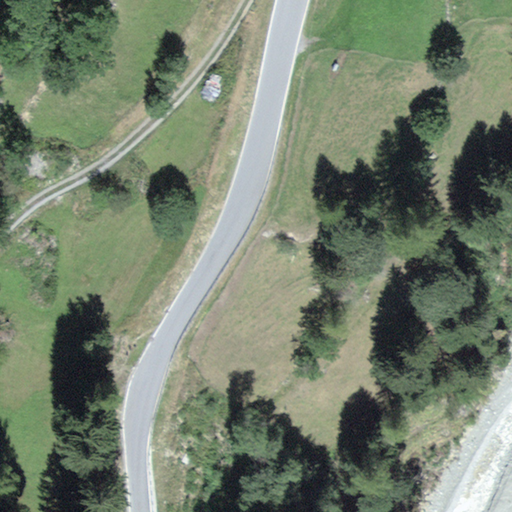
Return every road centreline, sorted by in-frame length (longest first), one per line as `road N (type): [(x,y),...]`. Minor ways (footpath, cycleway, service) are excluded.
road 1 (tertiary): [(140,511),(135,437),(142,392),(247,190),(292,0)]
road 2 (track): [(244,0),(214,55),(176,100),(110,159),(31,202),(0,239)]
